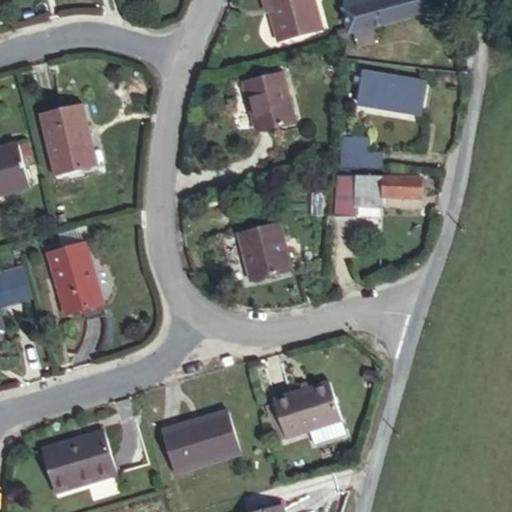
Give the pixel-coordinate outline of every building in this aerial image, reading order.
[(311,0),(263,0),(280,49),(323,34),(311,0)] [(348,28),(349,33),(354,32),(370,27),(435,10),(432,0),(344,0),(343,8),(348,28)] [(354,32),(358,47),(374,43),(370,27),(354,32)] [(338,31),(342,42),(347,41),(349,33),(348,28),(338,31)] [(363,72),(358,103),(422,113),(427,82),(363,72)] [(288,79),(250,89),(261,134),(300,124),(288,79)] [(81,104),(41,114),(54,174),(97,163),(81,104)] [(342,168),(383,168),(383,154),(369,153),(369,138),(343,137),(342,168)] [(16,146),(0,149),(0,196),(30,189),(16,146)] [(338,176),(335,217),(357,217),(358,207),(381,208),(381,197),(422,198),(423,179),(338,176)] [(285,228),(247,237),(260,285),(298,275),(285,228)] [(86,242),(52,250),(70,316),(104,308),(86,242)] [(0,307),(33,298),(24,267),(0,273),(0,307)] [(331,391),(279,407),(291,444),(343,427),(331,391)] [(247,463),(235,422),(170,441),(181,483),(247,463)] [(58,511),(117,495),(103,448),(43,465),(58,511)]
